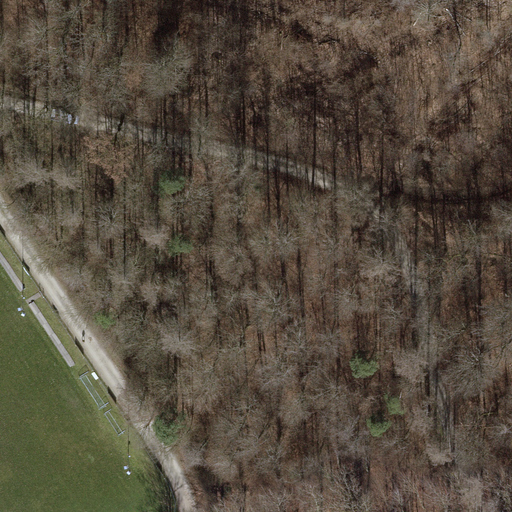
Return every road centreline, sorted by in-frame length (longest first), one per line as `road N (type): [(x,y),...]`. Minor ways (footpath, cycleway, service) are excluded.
road 1 (track): [(0,96),(354,183)]
road 2 (track): [(354,183),(409,266),(452,441),(492,511)]
road 3 (unclassified): [(0,211),(196,504)]
